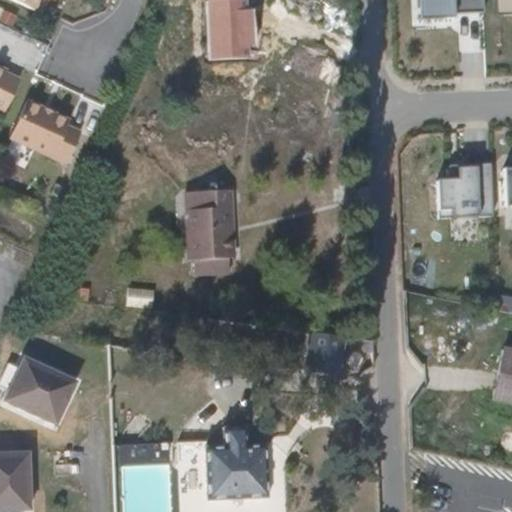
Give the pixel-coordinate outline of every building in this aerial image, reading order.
[(0,0),(0,2),(32,17),(39,0),(0,0)] [(421,0),(422,18),(456,17),(456,14),(484,13),(483,0),(421,0)] [(511,0),(495,0),(496,14),(511,13),(511,0)] [(245,2),(208,4),(210,58),(247,57),(247,47),(252,47),(251,13),(245,13),(245,2)] [(0,119),(2,121),(20,85),(6,79),(6,76),(0,73),(0,119)] [(67,171),(80,140),(65,134),(68,126),(29,109),(12,146),(67,171)] [(491,217),(489,165),(474,166),(474,168),(454,169),(454,180),(433,180),(434,210),(448,210),(448,219),(491,217)] [(511,168),(501,169),(502,207),(511,207),(511,168)] [(189,261),(220,260),(227,260),(226,191),(179,192),(181,262),(189,261)] [(220,277),(220,260),(189,261),(189,278),(220,277)] [(127,289),(126,307),(153,308),(153,290),(127,289)] [(341,355),(308,349),(300,387),(333,394),(341,355)] [(79,382),(25,358),(4,404),(58,428),(79,382)] [(511,413),(511,366),(490,362),(480,406),(511,413)] [(247,441),(224,439),(225,459),(205,459),(205,511),(267,510),(267,459),(247,459),(247,441)] [(31,452),(0,453),(0,511),(24,511),(34,511),(31,452)]
